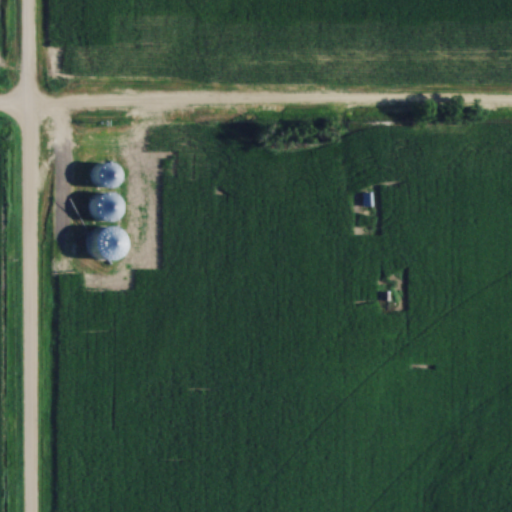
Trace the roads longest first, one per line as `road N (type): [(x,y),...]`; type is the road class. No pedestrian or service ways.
road 1 (residential): [(511,106),(0,98)]
road 2 (tertiary): [(29,511),(25,0)]
